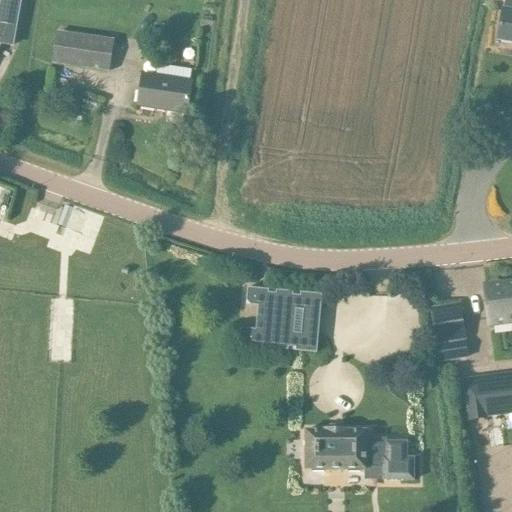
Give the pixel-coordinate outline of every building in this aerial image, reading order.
[(0,43),(13,46),(20,0),(1,0),(1,3),(0,5),(0,43)] [(497,40),(511,42),(511,0),(504,0),(503,10),(502,10),(497,40)] [(108,72),(113,41),(58,33),(53,63),(108,72)] [(186,114),(191,82),(142,75),(138,107),(186,114)] [(511,284),(486,288),(490,324),(511,321),(511,284)] [(316,354),(322,295),(247,288),(246,306),(258,307),(256,331),(244,329),(242,347),(316,354)] [(462,330),(458,305),(430,310),(434,335),(462,330)] [(511,414),(511,373),(464,380),(469,420),(511,414)] [(359,472),(361,470),(366,470),(366,468),(382,468),(382,481),(413,481),(413,458),(406,458),(406,442),(385,442),(385,445),(366,445),(366,431),(347,431),(347,430),(324,430),(324,431),(306,431),(305,470),(310,470),(312,472),(323,472),(325,470),(328,470),(328,471),(343,471),(343,470),(346,470),(348,472),(359,472)]
